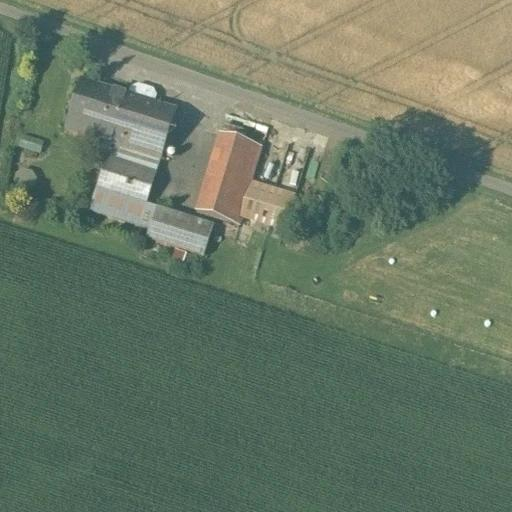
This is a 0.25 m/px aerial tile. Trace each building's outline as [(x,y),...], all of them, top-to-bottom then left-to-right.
[(175,113),(82,84),(82,83),(81,83),(66,132),(67,132),(110,145),(120,149),(160,161),(175,113)] [(262,149),(220,136),(195,214),(238,227),(240,220),(251,184),(262,149)] [(155,177),(115,165),(120,149),(110,145),(95,191),(146,207),(155,177)] [(20,182),(35,189),(40,178),(24,171),(20,182)] [(294,197),(251,184),(240,220),(267,228),(283,233),(294,197)] [(146,207),(95,191),(89,213),(139,228),(146,207)] [(213,228),(155,210),(146,240),(203,259),(213,228)]
